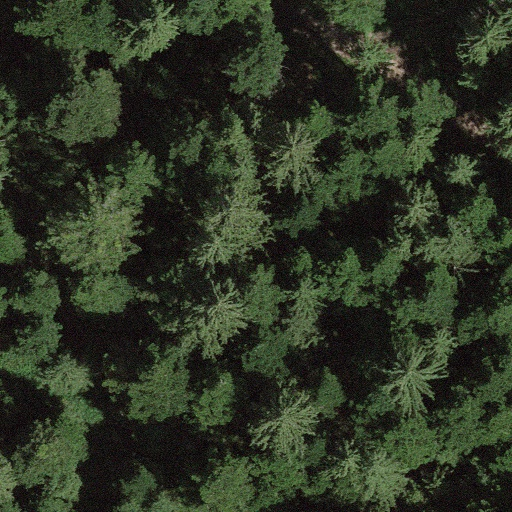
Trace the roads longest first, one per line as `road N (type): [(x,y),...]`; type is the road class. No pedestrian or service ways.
road 1 (track): [(192,511),(86,398),(0,154)]
road 2 (track): [(511,159),(398,69),(253,0)]
